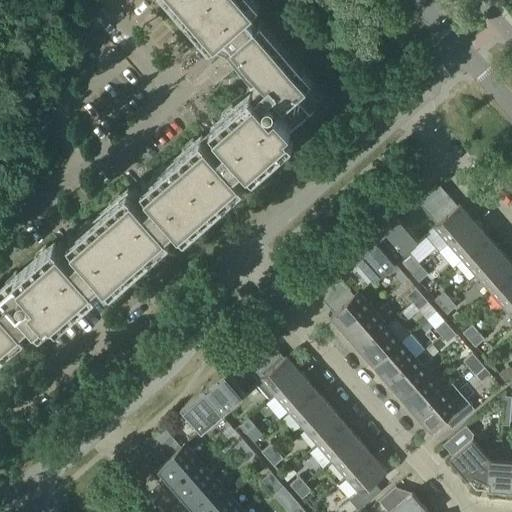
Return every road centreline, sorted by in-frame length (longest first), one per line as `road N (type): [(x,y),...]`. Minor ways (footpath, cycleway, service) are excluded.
road 1 (residential): [(0,236),(170,100),(169,79),(100,0)]
road 2 (residential): [(465,511),(242,250)]
road 3 (residential): [(99,425),(204,335),(242,250)]
road 4 (residential): [(242,250),(406,104)]
road 5 (residential): [(406,104),(511,227)]
